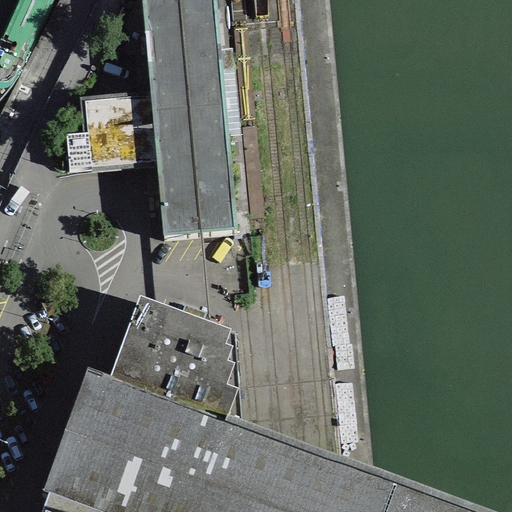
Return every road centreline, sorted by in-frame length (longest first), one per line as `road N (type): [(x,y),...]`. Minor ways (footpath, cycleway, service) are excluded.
road 1 (residential): [(89,339),(110,318),(129,278),(134,220),(119,199),(93,194),(71,205),(61,229)]
road 2 (residential): [(23,511),(89,339)]
